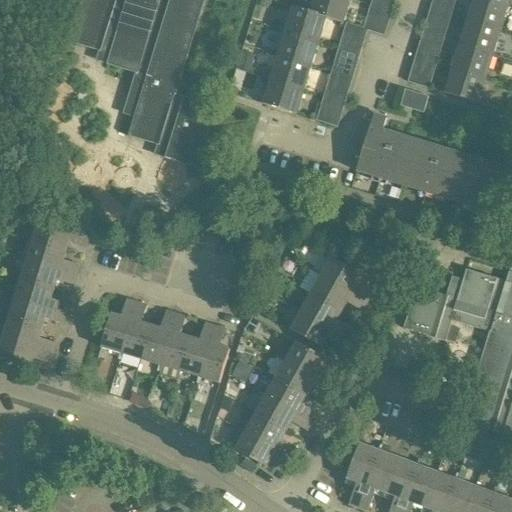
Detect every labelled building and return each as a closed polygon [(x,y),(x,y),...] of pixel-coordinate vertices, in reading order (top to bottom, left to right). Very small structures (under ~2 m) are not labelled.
[(84,0),(71,44),(111,56),(108,65),(138,75),(126,114),(136,117),(129,138),(169,150),(166,160),(199,170),(218,108),(178,96),(206,0),(84,0)] [(345,25),(352,1),(349,0),(315,0),(312,14),(295,8),(294,9),(345,25)] [(380,16),(384,3),(373,0),(370,13),(380,16)] [(507,14),(511,0),(474,0),(474,4),(507,14)] [(391,19),(394,7),(384,3),(380,16),(391,19)] [(498,44),(507,14),(474,4),(465,34),(498,44)] [(345,25),(294,9),(287,33),(320,43),(328,20),(345,25)] [(432,44),(436,31),(426,28),(422,40),(432,44)] [(443,47),(447,34),(436,31),(432,44),(443,47)] [(313,67),(320,43),(287,33),(280,57),(313,67)] [(489,74),(498,44),(465,34),(455,64),(489,74)] [(348,58),(352,46),(342,43),(338,55),(348,58)] [(359,61),(363,49),(352,46),(348,58),(359,61)] [(241,57),(237,68),(250,72),(254,61),(241,57)] [(306,91),(313,67),(280,57),(272,81),(306,91)] [(479,104),(489,74),(455,64),(446,94),(479,104)] [(430,89),(432,81),(411,75),(409,83),(430,89)] [(298,116),(299,116),(306,91),(272,81),(265,106),(298,116)] [(231,87),(229,94),(230,94),(237,96),(239,90),(231,87)] [(334,106),(337,94),(327,91),(323,103),(334,106)] [(413,110),(418,94),(406,91),(402,107),(413,110)] [(344,110),(348,97),(337,94),(334,106),(344,110)] [(425,114),(429,98),(418,94),(413,110),(425,114)] [(382,181),(394,141),(383,138),(385,131),(388,120),(376,117),(359,174),(382,181)] [(405,188),(417,148),(394,141),(382,181),(405,188)] [(428,195),(440,155),(417,148),(405,188),(428,195)] [(451,202),(463,162),(440,155),(428,195),(451,202)] [(474,209),(486,169),(463,162),(451,202),(474,209)] [(497,216),(509,176),(486,169),(474,209),(497,216)] [(159,223),(161,213),(145,208),(142,218),(159,223)] [(87,249),(91,237),(40,221),(34,242),(68,252),(70,243),(87,249)] [(305,244),(299,240),(294,248),(301,251),(305,244)] [(79,277),(82,267),(64,262),(68,252),(34,242),(28,261),(79,277)] [(370,304),(375,295),(358,286),(363,276),(333,259),(323,278),(370,304)] [(76,287),(79,277),(28,261),(22,281),(56,291),(58,282),(76,287)] [(501,447),(511,450),(511,273),(511,274),(508,283),(468,271),(462,292),(452,289),(449,298),(418,288),(405,330),(447,343),(448,341),(457,344),(461,331),(452,328),(454,322),(492,334),(465,425),(504,436),(501,447)] [(370,304),(323,278),(313,295),(344,312),(348,304),(365,313),(370,304)] [(67,316),(70,306),(53,301),(56,291),(22,281),(16,300),(67,316)] [(350,339),(355,330),(339,321),(344,312),(313,295),(303,313),(350,339)] [(64,326),(67,316),(16,300),(10,320),(44,330),(46,321),(64,326)] [(124,355),(139,303),(128,300),(123,318),(113,315),(103,349),(124,355)] [(143,361),(153,327),(143,324),(148,306),(139,303),(124,355),(143,361)] [(163,367),(178,315),(167,312),(162,330),(153,327),(143,361),(163,367)] [(344,348),(350,339),(303,313),(293,331),(324,348),(329,340),(344,348)] [(182,372),(192,339),(182,336),(187,318),(178,315),(163,367),(182,372)] [(55,355),(58,345),(40,340),(44,330),(10,320),(5,339),(55,355)] [(251,320),(247,329),(254,333),(259,324),(251,320)] [(201,378),(217,327),(206,324),(201,342),(192,339),(182,372),(201,378)] [(222,384),(232,351),(221,348),(226,330),(217,327),(201,378),(222,384)] [(52,365),(55,355),(5,339),(0,354),(0,360),(32,370),(35,360),(52,365)] [(333,387),(338,378),(322,370),(328,360),(297,343),(287,361),(333,387)] [(245,350),(242,360),(250,362),(253,353),(245,350)] [(246,384),(254,369),(240,361),(231,377),(246,384)] [(328,397),(333,387),(287,361),(277,379),(308,396),(312,388),(328,397)] [(313,423),(318,414),(303,405),(308,396),(277,379),(267,397),(313,423)] [(308,432),(313,423),(267,397),(257,414),(288,431),(292,423),(308,432)] [(294,458),(298,450),(283,441),(288,431),(257,414),(247,432),(294,458)] [(288,468),(294,458),(247,432),(237,451),(267,468),(272,459),(288,468)] [(360,510),(381,452),(362,445),(349,480),(359,484),(351,506),(360,510)] [(403,511),(420,467),(381,452),(360,510),(366,511),(370,511),(378,491),(397,498),(392,511),(403,511)] [(446,511),(458,481),(420,467),(403,511),(413,511),(416,506),(433,511),(446,511)] [(490,511),(496,495),(458,481),(446,511),(490,511)] [(511,511),(511,501),(496,495),(490,511),(511,511)]
